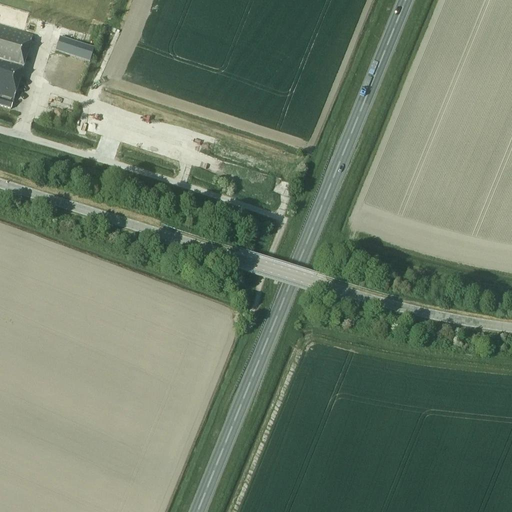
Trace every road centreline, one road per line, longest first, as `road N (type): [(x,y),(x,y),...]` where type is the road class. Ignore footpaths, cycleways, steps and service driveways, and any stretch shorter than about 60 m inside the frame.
road 1 (trunk): [(197,511),(403,0)]
road 2 (tertiary): [(511,326),(319,284),(0,185)]
road 3 (unclassified): [(279,218),(0,129)]
